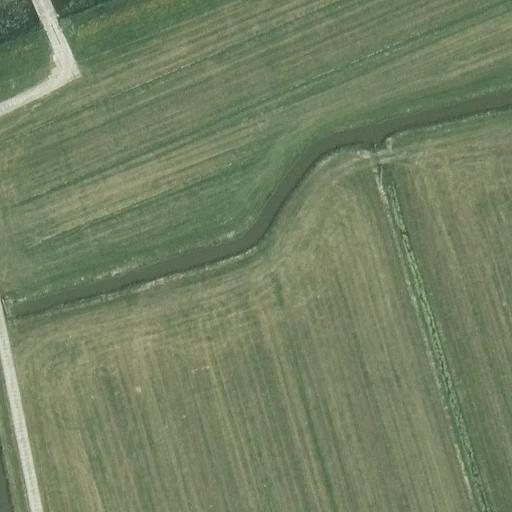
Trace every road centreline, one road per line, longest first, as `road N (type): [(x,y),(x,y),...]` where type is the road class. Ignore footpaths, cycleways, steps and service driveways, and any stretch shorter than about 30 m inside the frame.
road 1 (track): [(0,336),(35,511)]
road 2 (track): [(39,0),(63,67),(51,84),(0,109)]
